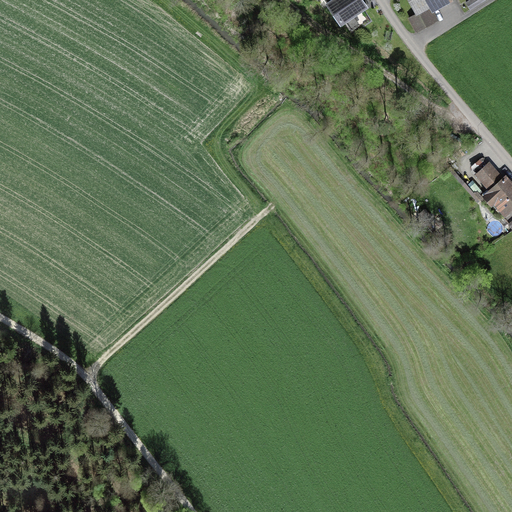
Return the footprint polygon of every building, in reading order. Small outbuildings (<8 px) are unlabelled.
[(352,30),(361,24),(354,14),(370,3),(367,0),(334,0),(323,8),(330,17),(331,17),(337,25),(345,20),(352,30)] [(436,9),(447,4),(444,0),(407,0),(416,14),(425,9),(433,5),(436,9)] [(471,0),(466,3),(469,9),(484,0),(483,0),(471,0)] [(416,32),(432,23),(425,9),(416,14),(408,18),(416,32)] [(508,210),(511,206),(511,186),(504,178),(501,180),(488,164),(477,174),(508,210)] [(418,216),(425,225),(432,219),(425,210),(418,216)] [(492,227),(502,238),(508,233),(498,222),(492,227)]
